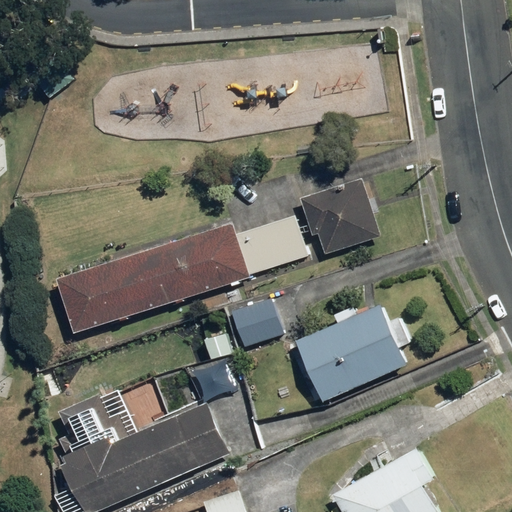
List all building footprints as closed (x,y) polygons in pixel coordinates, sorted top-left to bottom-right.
[(371,171),(309,192),(329,251),(391,230),(371,171)] [(258,267),(312,250),(300,212),(246,229),(243,218),(68,272),(86,331),(261,276),(258,267)] [(279,293),(236,307),(249,345),(292,331),(279,293)] [(418,341),(422,339),(410,313),(398,319),(389,300),(363,312),(358,301),(340,310),(342,316),(300,335),(329,397),(423,353),(418,341)] [(233,325),(210,333),(218,357),(241,349),(233,325)] [(117,428),(107,405),(80,416),(90,440),(68,449),(94,511),(99,511),(238,453),(214,398),(128,435),(124,425),(117,428)] [(355,511),(446,511),(456,507),(439,476),(451,470),(435,440),(343,488),(355,511)] [(261,511),(251,480),(213,493),(219,511),(261,511)]
